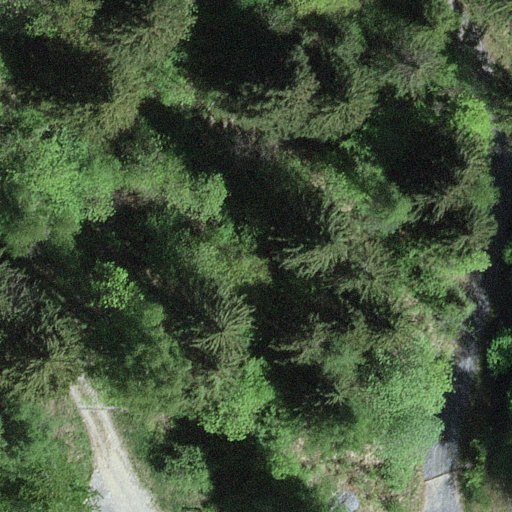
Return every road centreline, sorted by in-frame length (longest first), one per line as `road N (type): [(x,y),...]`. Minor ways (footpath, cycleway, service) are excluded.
road 1 (track): [(434,0),(490,90),(497,143),(433,511)]
road 2 (track): [(0,295),(101,426),(125,487)]
